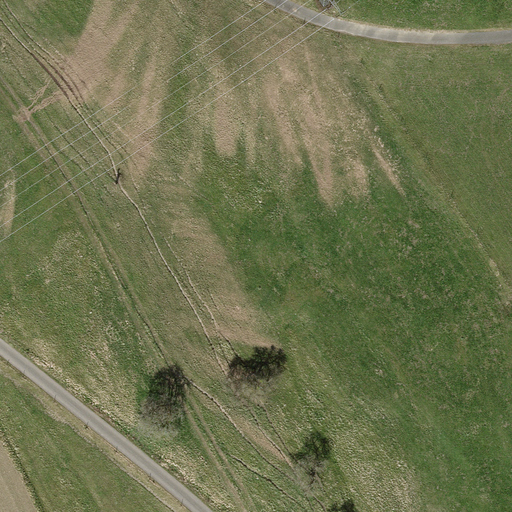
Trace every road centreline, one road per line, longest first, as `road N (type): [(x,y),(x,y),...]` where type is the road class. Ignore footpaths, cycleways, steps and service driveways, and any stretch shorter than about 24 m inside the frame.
road 1 (residential): [(0,352),(198,511)]
road 2 (track): [(267,0),(328,27),(412,41),(511,38)]
